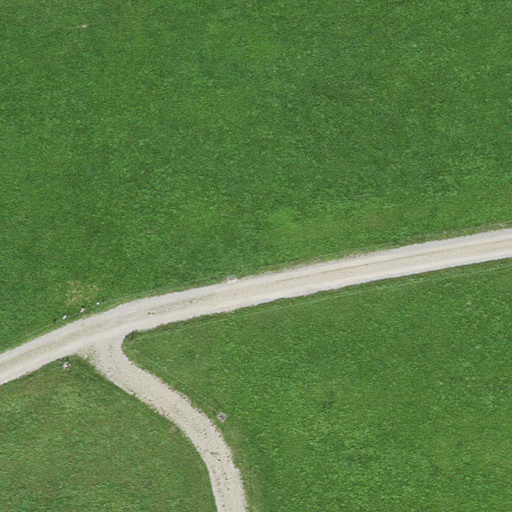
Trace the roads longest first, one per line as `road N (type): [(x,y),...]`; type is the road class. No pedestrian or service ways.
road 1 (track): [(0,383),(106,338),(221,306),(511,250)]
road 2 (track): [(238,511),(229,471),(207,431),(133,388),(106,338)]
